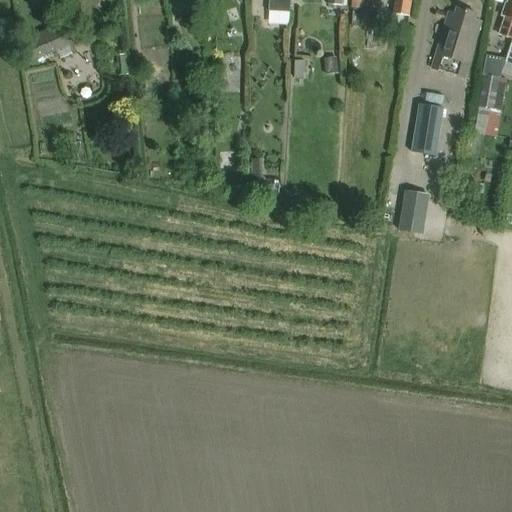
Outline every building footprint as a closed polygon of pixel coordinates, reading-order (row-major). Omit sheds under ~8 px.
[(290,12),(290,0),(270,0),(270,11),(290,12)] [(359,0),(349,0),(349,8),(359,8),(359,0)] [(412,0),(393,0),(392,13),(409,15),(412,0)] [(506,16),(499,34),(511,38),(511,44),(506,62),(511,64),(511,0),(510,0),(509,4),(507,3),(503,15),(506,16)] [(463,80),(481,24),(475,22),(476,17),(458,11),(457,16),(452,14),(433,70),(463,80)] [(437,12),(435,18),(444,20),(446,14),(437,12)] [(32,64),(74,44),(65,26),(51,32),(50,29),(35,36),(36,40),(23,46),(32,64)] [(337,58),(324,59),(326,76),(339,74),(337,58)] [(295,62),(294,79),(304,80),(304,62),(295,62)] [(495,138),(500,112),(506,79),(484,75),(478,108),(473,134),(495,138)] [(436,156),(443,108),(419,105),(412,152),(436,156)] [(224,164),(224,173),(235,173),(235,164),(224,164)] [(429,194),(405,191),(399,230),(423,234),(429,194)]
